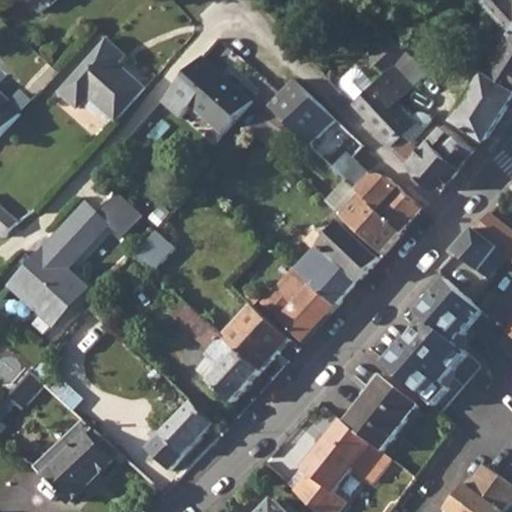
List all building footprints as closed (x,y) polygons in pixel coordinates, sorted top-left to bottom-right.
[(26,0),(41,15),(52,4),(54,6),(59,0),(26,0)] [(482,0),(446,0),(443,3),(457,19),(459,19),(486,47),(509,27),(485,2),(482,0)] [(511,0),(487,0),(485,2),(509,27),(511,30),(511,0)] [(471,92),(456,116),(489,138),(511,102),(511,32),(500,45),(471,92)] [(388,35),(368,54),(373,58),(393,39),(388,35)] [(356,102),(354,104),(397,152),(399,149),(410,138),(407,135),(419,121),(401,101),(430,73),(398,44),(393,39),(373,58),(387,73),(376,84),(364,70),(359,69),(355,69),(343,80),(343,84),(344,88),(356,102)] [(108,42),(62,94),(80,110),(90,99),(117,122),(146,89),(120,65),(126,58),(108,42)] [(203,60),(163,104),(182,120),(192,109),(223,137),(251,104),(203,60)] [(281,96),(270,109),(289,125),(312,147),(339,122),(318,101),(296,80),(281,96)] [(0,94),(0,114),(9,104),(0,94)] [(270,109),(251,130),(268,146),(289,125),(270,109)] [(410,138),(399,149),(442,192),(466,165),(464,163),(477,149),(445,124),(423,151),(414,142),(410,138)] [(351,161),(339,172),(348,181),(357,189),(371,175),(351,161)] [(378,175),(361,193),(405,234),(427,210),(391,179),(378,175)] [(348,181),(329,202),(341,214),(361,193),(357,189),(348,181)] [(202,184),(189,199),(226,232),(239,216),(202,184)] [(361,193),(341,214),(386,255),(405,234),(361,193)] [(129,243),(149,221),(122,198),(103,220),(108,225),(129,243)] [(0,205),(0,231),(7,238),(20,223),(0,205)] [(86,205),(14,287),(56,326),(88,290),(67,271),(108,225),(103,220),(86,205)] [(511,227),(493,213),(478,229),(507,252),(511,255),(511,227)] [(343,223),(300,271),(340,307),(382,259),(343,223)] [(478,229),(457,252),(488,275),(484,280),(491,284),(506,265),(501,261),(507,252),(478,229)] [(160,230),(141,257),(162,273),(182,246),(160,230)] [(295,306),(281,320),(307,343),(340,307),(300,271),(280,293),(295,306)] [(489,312),(451,280),(422,313),(430,321),(447,302),(460,314),(455,319),(471,333),(489,312)] [(511,291),(494,317),(506,327),(511,319),(511,291)] [(295,306),(280,293),(267,307),(281,320),(295,306)] [(227,338),(186,301),(173,316),(213,353),(210,357),(211,358),(223,370),(211,382),(235,404),(264,372),(227,338)] [(413,337),(390,362),(397,369),(428,397),(438,406),(453,389),(447,383),(472,354),(461,344),(471,333),(455,319),(460,314),(447,302),(430,321),(415,339),(413,337)] [(256,307),(227,338),(264,372),(293,339),(256,307)] [(511,319),(506,327),(511,330),(500,346),(510,353),(511,354),(511,319)] [(211,358),(199,371),(211,382),(223,370),(211,358)] [(388,379),(422,405),(428,397),(397,369),(388,379)] [(33,372),(0,409),(0,416),(4,420),(19,404),(25,409),(47,384),(33,372)] [(385,377),(349,424),(374,443),(385,452),(422,405),(388,379),(385,377)] [(216,424),(192,401),(151,447),(170,465),(181,453),(186,457),(216,424)] [(0,416),(0,438),(10,427),(4,420),(0,416)] [(122,452),(87,421),(39,468),(73,503),(115,462),(113,460),(122,452)] [(349,424),(345,421),(307,470),(312,473),(298,491),(320,511),(341,511),(349,502),(336,492),(355,467),(376,483),(395,459),(385,452),(374,443),(349,424)] [(502,511),(511,500),(511,490),(483,468),(472,482),(467,489),(463,486),(443,511),(502,511)] [(469,479),(463,486),(467,489),(472,482),(469,479)] [(266,511),(300,511),(289,500),(284,506),(278,500),(266,511)]
